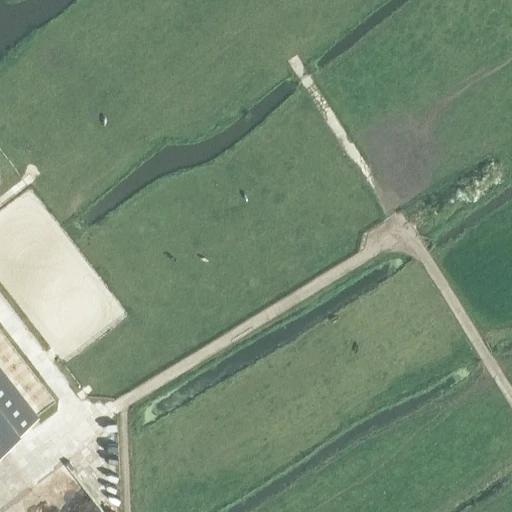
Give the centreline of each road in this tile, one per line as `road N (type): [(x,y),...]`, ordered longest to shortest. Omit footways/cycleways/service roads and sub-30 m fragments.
road 1 (track): [(404,234),(0,481)]
road 2 (track): [(294,60),(404,234)]
road 3 (track): [(404,234),(432,264),(511,394)]
